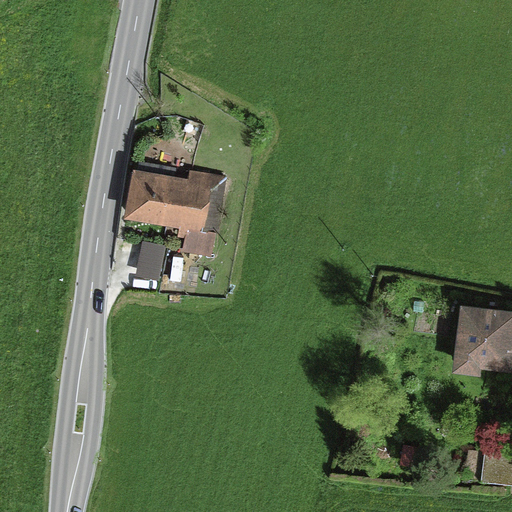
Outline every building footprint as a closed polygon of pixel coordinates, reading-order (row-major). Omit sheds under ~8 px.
[(186,225),(181,249),(207,254),(221,177),(188,171),(185,187),(133,178),(126,214),(186,225)] [(148,236),(141,270),(165,275),(172,241),(148,236)] [(510,316),(462,310),(456,360),(503,366),(505,351),(511,351),(511,337),(507,337),(510,316)] [(374,453),(377,447),(385,445),(382,439),(383,437),(379,434),(378,436),(362,427),(355,440),(358,451),(368,449),(374,453)] [(478,481),(508,485),(511,455),(482,451),(478,481)]
